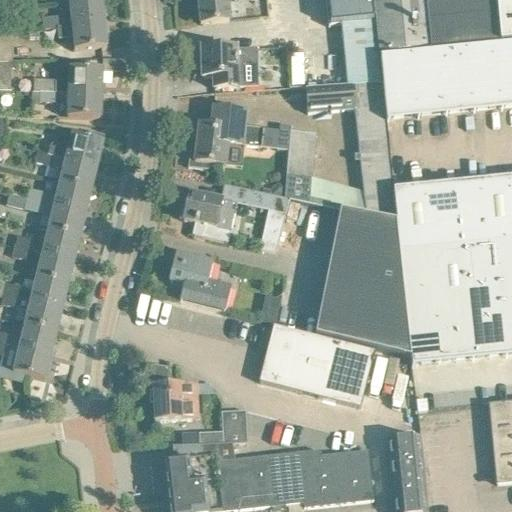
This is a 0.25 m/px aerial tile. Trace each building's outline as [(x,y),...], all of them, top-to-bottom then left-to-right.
[(104,25),(101,0),(68,4),(71,28),(104,25)] [(197,0),(200,26),(229,23),(227,1),(236,0),(197,0)] [(326,0),(328,15),(329,26),(329,28),(340,27),(374,23),(371,0),(326,0)] [(374,0),(380,54),(379,57),(430,52),(498,45),(493,0),(374,0)] [(511,0),(495,0),(500,44),(511,43),(511,0)] [(58,19),(42,20),(43,31),(57,30),(59,29),(58,19)] [(380,85),(374,23),(340,27),(346,87),(380,85)] [(59,29),(57,30),(58,41),(72,40),(74,53),(106,50),(104,25),(71,28),(59,29)] [(9,34),(0,35),(0,65),(8,65),(8,64),(12,64),(9,34)] [(511,107),(511,47),(495,49),(501,108),(511,107)] [(501,108),(495,49),(466,52),(472,111),(501,108)] [(257,51),(201,52),(202,80),(211,80),(211,91),(258,89),(257,51)] [(472,111),(466,52),(437,54),(443,114),(472,111)] [(443,114),(437,54),(408,57),(414,117),(443,114)] [(414,117),(408,57),(379,60),(386,124),(390,123),(390,119),(414,117)] [(0,92),(11,93),(8,65),(0,65),(0,92)] [(40,94),(57,95),(68,95),(101,96),(102,72),(69,70),(55,69),(54,82),(33,81),(32,93),(31,93),(31,94),(40,94)] [(279,133),(277,152),(288,153),(285,195),(284,200),(284,201),(287,202),(328,210),(340,212),(395,223),(380,85),(346,87),(305,90),(307,116),(354,112),(363,194),(312,179),(315,136),(290,133),(291,129),(279,127),(279,133)] [(40,94),(39,105),(56,106),(57,95),(40,94)] [(100,121),(101,96),(68,95),(67,120),(100,121)] [(260,151),(260,150),(262,132),(246,129),(247,116),(213,111),(211,129),(199,127),(197,146),(190,145),(186,169),(207,172),(208,166),(223,168),(226,146),(260,151)] [(85,133),(84,140),(62,134),(56,137),(55,144),(50,147),(47,156),(37,153),(37,154),(65,161),(97,169),(105,138),(85,133)] [(91,193),(97,169),(65,161),(37,154),(34,165),(62,172),(59,185),(91,193)] [(85,216),(91,193),(59,185),(56,197),(28,190),(25,201),(8,197),(8,198),(85,216)] [(511,245),(511,219),(509,185),(480,188),(486,248),(511,245)] [(221,203),(208,200),(189,196),(186,207),(181,206),(178,221),(183,222),(183,223),(195,226),(193,238),(228,245),(230,233),(234,214),(236,206),(284,216),(287,202),(284,201),(284,200),(270,197),(271,192),(263,191),(262,195),(224,187),(221,203)] [(486,248),(480,188),(451,191),(457,251),(486,248)] [(457,251),(451,191),(422,194),(428,254),(457,251)] [(428,254),(422,194),(397,196),(397,192),(393,193),(396,225),(399,256),(428,254)] [(5,208),(51,219),(47,232),(79,240),(85,216),(8,198),(5,208)] [(340,212),(314,342),(410,361),(399,256),(395,223),(340,212)] [(44,244),(33,241),(32,242),(16,238),(14,249),(31,253),(42,256),(74,264),(79,240),(47,232),(44,244)] [(428,254),(399,256),(410,361),(411,369),(415,369),(414,364),(511,354),(511,245),(486,248),(457,251),(428,254)] [(31,253),(14,249),(11,259),(28,264),(31,253)] [(74,264),(42,256),(36,280),(68,288),(74,264)] [(168,283),(184,287),(180,303),(225,315),(231,290),(208,284),(212,265),(175,256),(168,283)] [(68,288),(36,280),(30,304),(62,312),(68,288)] [(2,297),(18,301),(21,289),(5,285),(2,297)] [(56,335),(62,312),(30,304),(18,301),(2,297),(0,305),(0,307),(27,314),(24,328),(56,335)] [(21,340),(0,334),(0,345),(7,348),(18,351),(50,359),(56,335),(24,328),(21,340)] [(373,360),(310,344),(310,345),(279,337),(267,386),(298,393),(298,394),(361,409),(373,360)] [(18,351),(17,356),(12,375),(44,383),(50,359),(18,351)] [(154,424),(174,423),(197,422),(196,386),(169,387),(168,370),(157,368),(152,368),(154,424)] [(511,404),(487,407),(495,488),(511,486),(511,404)] [(222,444),(232,443),(247,441),(243,409),(218,411),(221,431),(222,444)] [(221,431),(197,434),(198,446),(222,444),(221,431)] [(427,511),(419,438),(385,442),(391,511),(427,511)] [(373,504),(367,453),(320,459),(319,449),(234,459),(232,443),(222,444),(198,446),(172,449),(173,464),(163,465),(168,511),(253,511),(303,506),(303,511),(373,504)]
